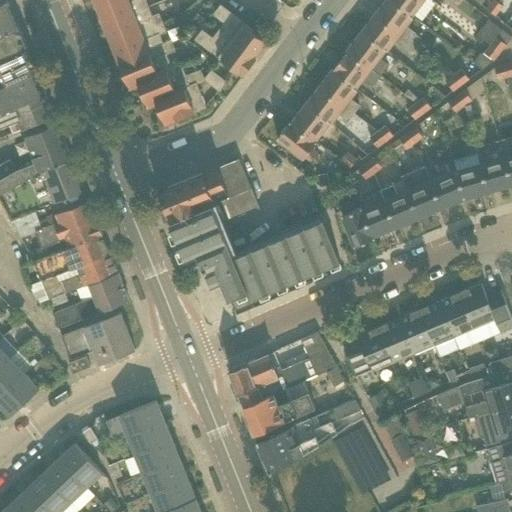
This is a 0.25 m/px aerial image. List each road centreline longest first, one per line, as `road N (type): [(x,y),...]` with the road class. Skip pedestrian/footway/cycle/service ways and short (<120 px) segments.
road 1 (residential): [(187,356),(511,227)]
road 2 (residential): [(118,181),(225,137),(299,42)]
road 3 (residential): [(0,454),(80,396),(187,356)]
road 4 (secondary): [(118,181),(46,0)]
road 5 (secondary): [(187,356),(118,181)]
road 6 (secondary): [(250,511),(187,356)]
